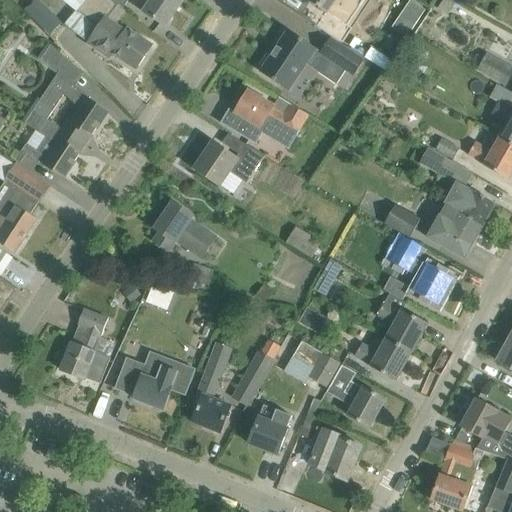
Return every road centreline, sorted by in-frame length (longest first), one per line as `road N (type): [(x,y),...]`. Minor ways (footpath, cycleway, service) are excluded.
road 1 (residential): [(285,511),(43,412),(3,413)]
road 2 (residential): [(371,511),(511,258)]
